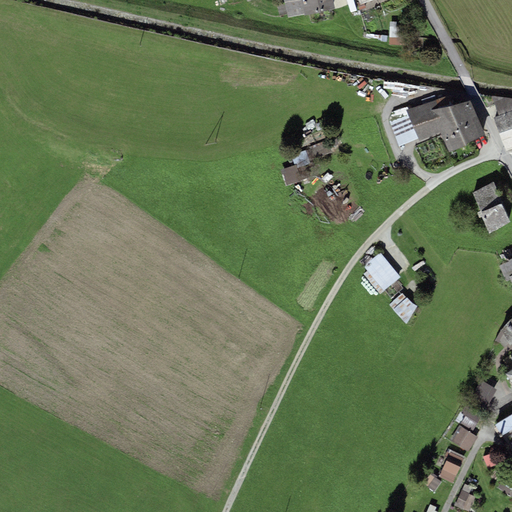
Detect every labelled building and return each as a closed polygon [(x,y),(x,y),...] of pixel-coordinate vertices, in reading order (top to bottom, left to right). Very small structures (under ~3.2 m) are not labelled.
[(335,9),(333,0),(284,0),(288,19),(335,9)] [(459,94),(436,100),(439,108),(463,103),(459,94)] [(420,141),(441,132),(450,153),(486,136),(471,101),(463,103),(439,108),(436,100),(406,110),(420,141)] [(511,110),(494,118),(506,151),(511,148),(511,110)] [(324,141),(309,147),(314,159),(329,153),(324,141)] [(295,164),(281,170),(287,186),(313,176),(304,154),(292,158),(295,164)] [(481,213),(480,213),(489,234),(510,223),(503,204),(506,203),(494,182),(473,193),(481,213)] [(401,278),(381,253),(364,266),(368,271),(384,291),(401,278)] [(511,276),(511,260),(500,267),(508,282),(510,280),(509,278),(511,276)] [(380,294),(384,291),(368,271),(365,274),(380,294)] [(403,293),(390,305),(407,325),(417,307),(403,293)] [(511,324),(510,321),(501,331),(511,347),(511,324)] [(499,389),(483,380),(472,399),(488,407),(499,389)] [(482,416),(470,410),(463,424),(474,430),(482,416)] [(503,435),(511,429),(511,414),(496,425),(503,435)] [(478,436),(460,426),(452,441),(469,450),(478,436)] [(465,456),(451,450),(440,474),(455,480),(465,456)] [(442,480),(432,473),(426,483),(436,489),(442,480)]
